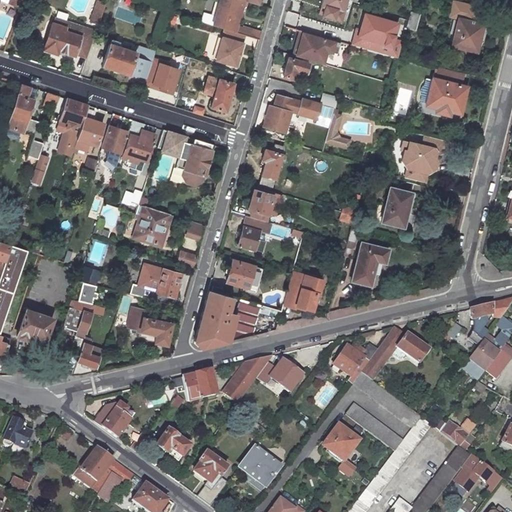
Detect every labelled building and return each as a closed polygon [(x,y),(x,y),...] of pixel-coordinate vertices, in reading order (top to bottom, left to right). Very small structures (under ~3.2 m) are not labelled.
[(97,26),(105,4),(96,0),(88,22),(97,26)] [(238,0),(217,0),(213,15),(202,12),(199,21),(210,25),(221,28),(223,23),(235,27),(241,5),(244,5),(245,2),(239,0),(238,0)] [(321,16),(340,21),(345,2),(339,0),(322,0),(321,6),(323,8),(321,16)] [(399,22),(363,12),(359,28),(356,37),(392,47),(394,38),(399,22)] [(414,29),(418,14),(409,12),(408,15),(407,20),(405,26),(414,29)] [(481,23),(458,17),(451,43),(474,49),(481,23)] [(73,52),(84,57),(92,33),(51,18),(40,47),(53,51),(54,48),(72,55),(73,52)] [(235,27),(223,23),(221,28),(222,29),(233,32),(235,27)] [(252,30),(242,27),(240,34),(242,35),(250,37),(252,30)] [(403,40),(394,38),(392,47),(356,37),(359,28),(355,27),(350,45),(398,58),(403,40)] [(222,29),(220,37),(240,43),(242,35),(240,34),(233,32),(222,29)] [(320,36),(316,35),(315,35),(308,33),(301,31),(298,30),(295,38),(298,39),(296,48),(293,47),(290,55),(305,59),(320,63),(324,50),(335,53),(338,42),(324,37),(320,36)] [(234,66),(240,43),(220,37),(214,60),(234,66)] [(130,73),(137,52),(109,42),(101,66),(129,76),(130,73)] [(137,52),(130,73),(146,78),(154,58),(156,51),(139,45),(137,52)] [(308,63),(288,57),(282,75),(293,78),(294,73),(300,74),(301,71),(306,73),(308,63)] [(162,61),(154,58),(146,78),(144,87),(171,96),(179,71),(161,64),(162,61)] [(457,71),(444,67),(441,80),(431,77),(424,103),(434,105),(433,109),(442,111),(442,108),(446,109),(456,111),(463,85),(454,83),(457,71)] [(217,82),(206,78),(202,90),(213,93),(210,105),(224,109),(231,83),(218,79),(217,82)] [(19,83),(8,116),(8,117),(5,125),(8,126),(5,133),(7,136),(12,139),(16,137),(19,130),(20,131),(21,129),(33,133),(37,122),(25,117),(31,100),(25,98),(29,86),(19,83)] [(29,86),(25,98),(31,100),(35,89),(29,86)] [(54,104),(57,96),(46,92),(43,101),(46,101),(44,107),(53,109),(54,104)] [(294,100),(276,95),(273,106),(291,111),(298,113),(309,116),(313,103),(301,99),(300,102),(294,100)] [(66,99),(59,120),(79,126),(85,109),(87,105),(66,99)] [(319,104),(313,103),(309,116),(316,118),(319,104)] [(190,111),(201,114),(203,108),(192,104),(190,111)] [(269,105),(263,126),(285,132),(290,111),(309,117),(309,116),(298,113),(291,111),(273,106),(269,105)] [(94,145),(102,124),(90,120),(93,112),(85,109),(79,126),(74,141),(75,141),(73,147),(77,149),(85,151),(88,143),(94,145)] [(332,109),(329,121),(337,124),(339,115),(335,113),(336,110),(332,109)] [(121,153),(128,132),(115,127),(118,115),(112,113),(101,147),(119,153),(121,153)] [(145,161),(153,136),(145,133),(143,140),(138,138),(140,132),(142,132),(144,123),(132,120),(128,132),(121,153),(124,154),(145,161)] [(323,141),(336,145),(339,137),(335,131),(337,124),(329,121),(323,141)] [(177,134),(161,129),(156,145),(180,152),(184,139),(177,136),(177,134)] [(436,168),(440,154),(447,149),(449,141),(422,134),(420,143),(401,138),(399,147),(403,148),(400,158),(405,166),(414,169),(412,179),(424,182),(428,165),(436,168)] [(346,147),(348,140),(339,137),(336,145),(346,147)] [(67,138),(58,164),(66,167),(72,151),(73,147),(75,141),(74,141),(67,138)] [(25,155),(35,159),(36,157),(40,147),(41,143),(31,139),(25,155)] [(189,144),(185,158),(178,156),(175,166),(181,168),(179,174),(183,182),(193,184),(199,181),(201,175),(203,175),(210,150),(208,150),(210,144),(193,139),(191,145),(189,144)] [(264,160),(258,181),(271,185),(282,146),(273,144),(271,151),(263,149),(260,158),(264,160)] [(40,147),(36,157),(45,160),(48,150),(40,147)] [(87,161),(84,168),(85,169),(92,171),(94,163),(87,161)] [(99,178),(103,166),(94,163),(92,171),(90,175),(99,178)] [(405,166),(402,176),(412,179),(414,169),(405,166)] [(138,176),(133,191),(140,193),(145,178),(138,176)] [(388,186),(379,219),(401,225),(409,191),(388,186)] [(250,203),(249,209),(250,209),(249,216),(263,219),(265,211),(276,214),(280,197),(270,194),(251,189),(247,202),(250,203)] [(355,208),(341,204),(340,210),(354,213),(355,208)] [(143,205),(132,237),(159,246),(169,213),(155,209),(143,205)] [(354,213),(340,210),(337,218),(351,222),(354,213)] [(269,221),(263,219),(249,216),(245,214),(240,232),(239,236),(236,245),(258,251),(261,238),(259,238),(260,235),(256,234),(257,231),(266,234),(269,221)] [(199,240),(203,225),(188,221),(184,236),(199,240)] [(107,230),(94,226),(92,234),(105,238),(107,230)] [(301,230),(290,227),(288,234),(299,236),(301,230)] [(0,271),(9,245),(0,241),(0,271)] [(359,241),(349,279),(368,284),(374,260),(382,262),(386,248),(359,241)] [(9,245),(0,271),(0,364),(7,344),(9,337),(0,334),(0,321),(26,250),(9,245)] [(196,255),(179,250),(175,262),(192,267),(196,255)] [(252,264),(231,258),(224,280),(246,286),(252,264)] [(155,291),(162,267),(143,262),(136,285),(155,291)] [(94,269),(83,265),(78,282),(82,283),(89,284),(94,269)] [(155,291),(155,293),(174,298),(176,299),(183,273),(162,267),(155,291)] [(294,303),(310,307),(315,290),(317,291),(321,277),(291,268),(290,270),(289,275),(281,304),(293,307),(294,303)] [(82,283),(77,301),(91,304),(93,297),(97,298),(98,293),(95,292),(96,286),(89,284),(82,283)] [(172,305),(174,298),(155,293),(155,291),(136,285),(132,284),(129,294),(172,305)] [(207,290),(193,340),(199,346),(252,333),(258,311),(262,312),(264,305),(207,290)] [(77,301),(70,299),(68,307),(82,311),(82,309),(93,312),(95,305),(91,304),(77,301)] [(509,300),(467,310),(469,319),(469,325),(468,330),(467,333),(463,338),(473,346),(483,334),(509,300)] [(135,331),(153,335),(152,342),(167,345),(172,321),(143,315),(145,310),(143,308),(130,306),(125,327),(135,330),(135,331)] [(55,317),(25,307),(15,337),(45,347),(55,317)] [(82,311),(76,331),(86,333),(93,312),(82,309),(82,311)] [(511,323),(502,316),(494,326),(508,336),(511,330),(511,323)] [(449,323),(440,335),(449,341),(458,328),(449,323)] [(401,336),(390,328),(388,328),(377,343),(358,370),(369,379),(376,369),(393,346),(415,362),(425,348),(404,331),(401,336)] [(483,370),(496,352),(487,346),(490,342),(491,340),(483,334),(473,346),(458,366),(476,379),(483,370)] [(358,370),(377,343),(367,336),(358,348),(350,342),(347,347),(343,343),(330,361),(348,375),(345,379),(349,382),(358,370)] [(82,341),(75,362),(96,368),(100,356),(90,353),(92,344),(82,341)] [(499,349),(496,352),(483,370),(493,377),(511,352),(511,347),(504,342),(499,349)] [(487,346),(496,352),(499,349),(490,342),(487,346)] [(242,362),(221,391),(235,401),(269,356),(242,362)] [(301,373),(283,359),(276,369),(269,364),(264,372),(288,390),(301,373)] [(376,369),(369,379),(371,380),(372,381),(379,371),(376,369)] [(208,370),(172,378),(176,392),(175,393),(182,391),(184,400),(214,393),(208,370)] [(349,382),(383,407),(391,395),(372,381),(371,380),(369,379),(358,370),(349,382)] [(509,401),(511,395),(511,383),(507,381),(499,395),(501,396),(509,401)] [(383,407),(409,426),(418,415),(399,401),(394,397),(391,395),(383,407)] [(373,419),(351,402),(343,413),(365,429),(373,419)] [(117,403),(101,425),(116,437),(128,418),(121,413),(124,408),(117,403)] [(362,511),(429,423),(418,415),(409,426),(400,439),(392,449),(366,483),(344,511),(362,511)] [(20,422),(11,417),(1,438),(3,440),(2,442),(2,444),(6,446),(8,445),(9,443),(21,448),(29,432),(18,426),(20,422)] [(439,417),(432,425),(437,429),(444,421),(439,417)] [(437,429),(456,443),(462,448),(465,443),(466,442),(460,438),(465,431),(471,422),(463,417),(457,426),(446,418),(444,421),(437,429)] [(365,429),(392,449),(400,439),(373,419),(365,429)] [(511,426),(499,420),(490,435),(511,447),(511,426)] [(335,422),(322,440),(327,443),(325,445),(342,457),(357,438),(335,422)] [(187,445),(165,429),(155,444),(177,459),(187,445)] [(460,438),(466,442),(471,436),(465,431),(460,438)] [(487,440),(511,453),(511,447),(490,435),(488,440),(487,440)] [(388,509),(391,511),(422,511),(458,466),(468,452),(462,448),(456,443),(410,506),(397,497),(388,509)] [(278,465),(253,445),(239,464),(264,483),(278,465)] [(323,448),(340,461),(342,457),(325,445),(323,448)] [(94,448),(78,470),(75,467),(69,475),(88,489),(94,481),(96,483),(102,474),(105,476),(114,462),(94,448)] [(224,467),(203,451),(193,465),(194,466),(191,469),(208,482),(215,473),(218,475),(224,467)] [(499,475),(468,452),(458,466),(461,468),(452,479),(466,489),(477,475),(488,483),(485,487),(488,490),(499,475)] [(108,497),(118,479),(124,484),(131,475),(114,462),(105,476),(101,482),(99,486),(94,494),(93,496),(104,502),(108,497)] [(8,475),(3,488),(4,488),(12,492),(18,479),(8,475)] [(124,484),(135,492),(142,483),(131,475),(124,484)] [(27,484),(18,479),(12,492),(21,496),(27,484)] [(155,511),(164,500),(142,483),(135,492),(130,500),(146,511),(155,511)] [(210,488),(202,500),(208,505),(216,494),(217,494),(210,488)] [(223,499),(216,494),(208,505),(215,509),(223,499)] [(301,511),(302,511),(293,504),(292,507),(278,497),(266,511),(301,511)]
